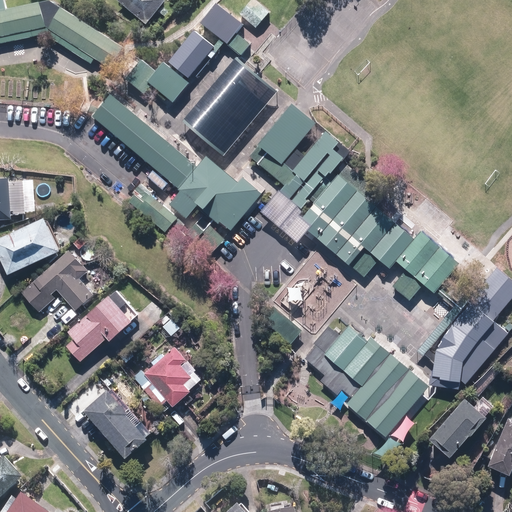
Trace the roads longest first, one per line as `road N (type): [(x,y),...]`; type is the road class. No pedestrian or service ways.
road 1 (residential): [(155,511),(200,470),(257,450),(440,511)]
road 2 (residential): [(0,371),(128,511)]
